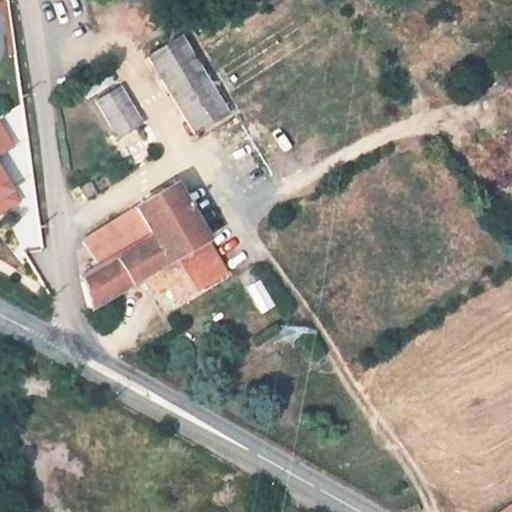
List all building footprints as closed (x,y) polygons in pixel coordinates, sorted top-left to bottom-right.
[(242,0),(219,0),(206,8),(214,19),(242,0)] [(147,57),(193,135),(226,115),(179,38),(147,57)] [(118,88),(95,102),(117,139),(140,125),(118,88)] [(175,302),(224,274),(173,186),(82,242),(97,266),(79,277),(80,283),(87,310),(142,278),(155,270),(165,285),(175,302)] [(165,285),(155,270),(142,278),(151,293),(165,285)] [(511,511),(511,502),(496,511),(511,511)]
